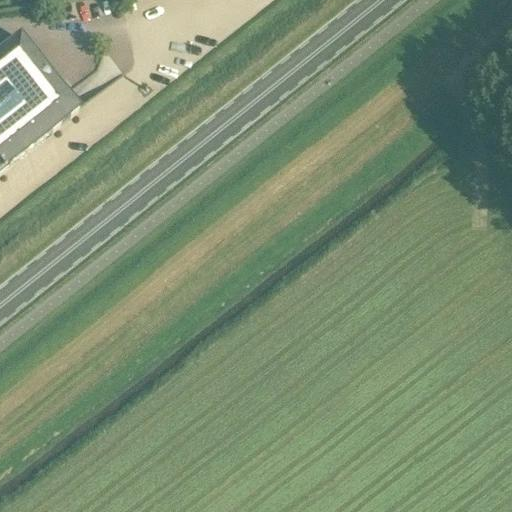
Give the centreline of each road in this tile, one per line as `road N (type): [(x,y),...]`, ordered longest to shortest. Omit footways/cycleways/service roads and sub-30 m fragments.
road 1 (track): [(0,439),(447,76)]
road 2 (primary): [(0,307),(384,0)]
road 3 (track): [(478,230),(481,128),(447,76),(511,16)]
